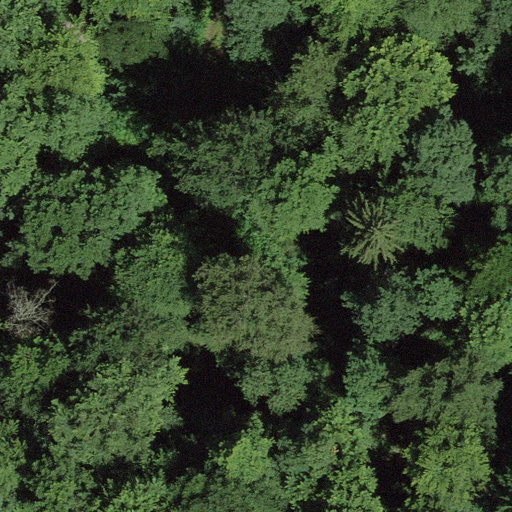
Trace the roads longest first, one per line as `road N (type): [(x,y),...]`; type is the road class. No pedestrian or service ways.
road 1 (track): [(0,168),(245,466),(260,511)]
road 2 (track): [(173,0),(0,112)]
